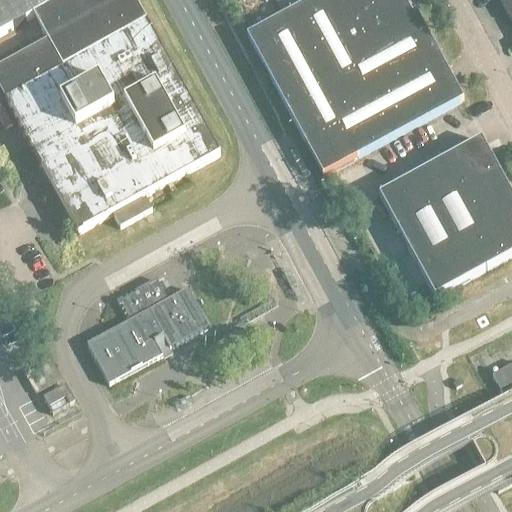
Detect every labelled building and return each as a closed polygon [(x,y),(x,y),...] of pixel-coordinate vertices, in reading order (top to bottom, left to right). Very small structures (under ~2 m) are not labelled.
[(132,0),(0,0),(0,38),(36,19),(50,45),(0,72),(0,93),(79,236),(220,158),(132,0)] [(319,0),(247,39),(323,180),(464,104),(407,0),(319,0)] [(511,0),(498,0),(511,24),(511,0)] [(511,199),(481,144),(449,161),(379,199),(434,302),(511,259),(511,199)] [(114,220),(120,231),(152,214),(146,202),(114,220)] [(117,305),(126,322),(81,347),(107,394),(172,358),(170,353),(190,342),(209,331),(188,292),(167,303),(164,296),(157,283),(143,290),(117,305)] [(511,363),(491,375),(504,398),(511,394),(511,363)] [(75,405),(65,389),(43,401),(49,411),(65,402),(69,408),(75,405)]
